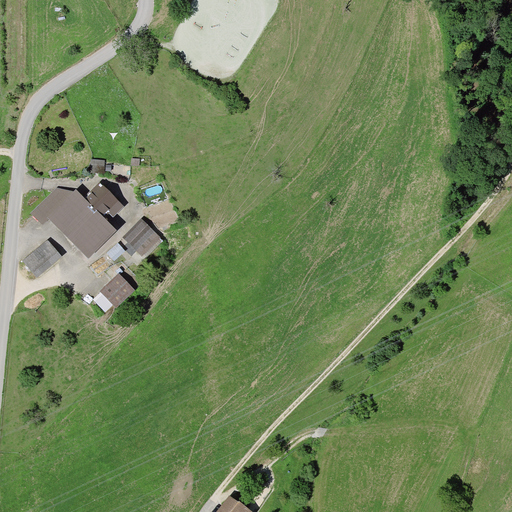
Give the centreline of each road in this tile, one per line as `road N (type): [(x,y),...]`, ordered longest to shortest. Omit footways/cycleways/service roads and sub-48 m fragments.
road 1 (track): [(218,494),(462,228),(511,160)]
road 2 (unclassified): [(0,366),(23,140),(38,105),(132,35),(147,0)]
road 3 (track): [(218,494),(312,433),(326,432)]
